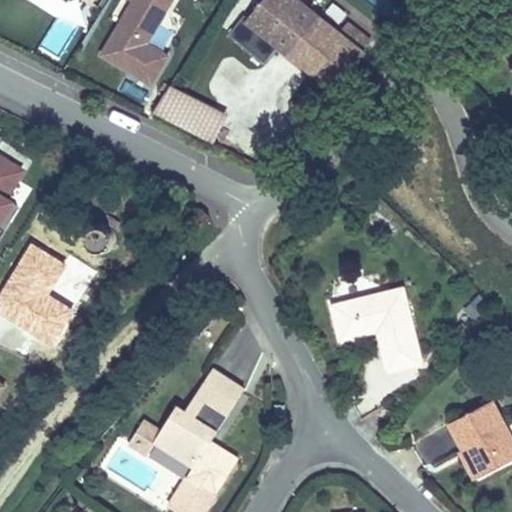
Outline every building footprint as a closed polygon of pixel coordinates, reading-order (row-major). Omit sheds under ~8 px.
[(147,43),(172,0),(134,0),(134,1),(102,54),(152,84),(168,56),(147,43)] [(331,88),(372,40),(348,20),(337,33),(297,0),(248,0),(239,12),(331,88)] [(40,51),(61,61),(78,25),(57,16),(40,51)] [(202,126),(214,97),(167,78),(156,108),(202,126)] [(215,132),(227,102),(214,97),(202,126),(215,132)] [(0,234),(17,206),(5,198),(22,169),(0,155),(0,234)] [(191,237),(210,219),(201,209),(182,228),(191,237)] [(109,222),(105,222),(101,222),(97,223),(94,225),(91,228),(89,231),(88,235),(87,239),(88,243),(90,246),(92,249),(95,252),(99,254),(102,254),(106,254),(110,253),(114,251),(117,248),(119,245),(120,241),(120,237),(120,234),(118,230),(116,227),(113,224),(109,222)] [(323,281),(333,319),(364,311),(368,312),(370,313),(379,347),(381,349),(382,350),(417,340),(419,337),(400,263),(397,261),(324,279),(323,281)] [(229,400),(240,378),(206,362),(182,404),(176,402),(165,422),(157,437),(199,461),(176,502),(193,511),(208,511),(242,451),(210,434),(219,417),(201,407),(209,390),(229,400)] [(511,415),(491,367),(439,388),(451,416),(465,411),(476,442),(511,427),(511,415)] [(286,407),(276,407),(275,422),(285,423),(286,407)] [(476,442),(465,411),(451,416),(463,447),(476,442)] [(157,437),(165,422),(150,415),(139,436),(153,443),(157,437)] [(418,443),(430,466),(459,451),(447,428),(418,443)]
